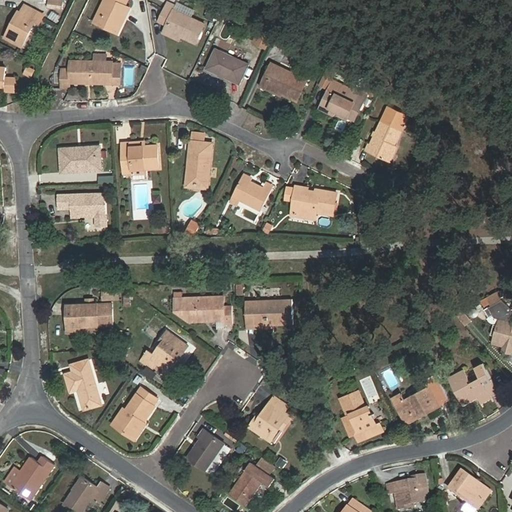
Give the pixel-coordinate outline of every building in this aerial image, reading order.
[(62,0),(48,0),(49,8),(62,8),(62,0)] [(106,0),(96,23),(101,25),(106,15),(103,13),(109,0),(106,0)] [(106,15),(101,25),(120,33),(125,23),(122,22),(129,6),(126,5),(128,0),(109,0),(103,13),(106,15)] [(11,23),(9,22),(2,36),(18,45),(31,19),(29,17),(32,10),(20,5),(17,11),(11,23)] [(169,27),(177,8),(170,5),(162,24),(169,27)] [(122,22),(125,23),(131,8),(129,6),(122,22)] [(197,42),(206,22),(177,8),(169,27),(168,29),(197,42)] [(15,9),(9,22),(11,23),(17,11),(15,9)] [(274,33),(262,27),(256,40),(269,46),(274,33)] [(243,79),(251,62),(218,46),(210,63),(243,79)] [(282,88),(286,90),(301,97),(309,79),(294,72),(295,69),(275,60),(264,83),(281,90),(282,88)] [(115,83),(115,70),(115,61),(74,61),(74,65),(74,85),(91,85),(91,81),(107,81),(107,85),(115,85),(115,83)] [(74,85),(74,65),(64,65),(64,90),(74,89),(74,85)] [(32,77),(35,69),(27,66),(24,75),(32,77)] [(334,70),(327,66),(319,85),(326,88),(334,70)] [(124,70),(115,70),(115,83),(124,84),(124,70)] [(0,90),(9,91),(9,79),(9,72),(0,72),(0,90)] [(342,108),(341,111),(349,115),(350,113),(356,116),(368,91),(353,84),(348,96),(329,87),(322,103),(336,109),(337,106),(342,108)] [(370,148),(389,157),(397,140),(396,140),(409,112),(389,103),(370,148)] [(129,173),(137,172),(137,169),(149,169),(149,168),(163,167),(161,145),(149,146),(144,146),(144,142),(126,143),(129,173)] [(193,171),(192,176),(191,187),(211,189),(214,146),(192,144),(190,170),(193,171)] [(85,155),(65,157),(66,175),(105,172),(104,149),(85,150),(85,155)] [(149,169),(137,169),(137,172),(138,180),(150,179),(149,168),(149,169)] [(99,175),(99,184),(113,184),(114,176),(99,175)] [(250,184),(242,180),(233,199),(262,213),(273,189),(264,185),(263,188),(262,190),(250,184)] [(296,209),(317,213),(318,209),(335,212),(339,195),(324,192),(324,195),(317,194),(310,192),(310,190),(298,187),(295,204),(297,204),(296,209)] [(109,196),(62,198),(63,213),(75,213),(75,219),(99,218),(100,230),(110,230),(109,196)] [(197,238),(200,230),(192,226),(188,234),(197,238)] [(119,290),(101,290),(101,300),(119,300),(119,290)] [(205,321),(224,320),(223,300),(182,302),(183,320),(188,324),(205,324),(205,321)] [(183,320),(182,302),(175,302),(175,315),(183,320)] [(489,312),(504,306),(497,302),(484,307),(488,319),(494,320),(494,317),(490,316),(489,312)] [(274,322),(275,326),(295,326),(294,303),(246,305),(247,328),(267,327),(267,323),(274,322)] [(82,330),(91,329),(116,328),(115,306),(72,308),(73,334),(82,334),(82,330)] [(511,348),(511,312),(504,306),(489,312),(490,316),(494,317),(494,320),(493,326),(488,325),(486,337),(491,338),(490,345),(500,346),(500,351),(509,353),(510,348),(511,348)] [(462,310),(455,316),(465,326),(471,320),(462,310)] [(275,331),(275,326),(274,322),(267,323),(267,327),(247,328),(247,332),(275,331)] [(165,371),(173,377),(179,368),(176,366),(179,362),(189,348),(168,333),(163,341),(165,343),(162,348),(154,359),(149,355),(142,365),(153,373),(157,366),(165,371)] [(103,407),(90,364),(73,368),(75,375),(67,377),(72,395),(80,392),(86,412),(103,407)] [(476,394),(477,397),(481,402),(494,396),(492,393),(498,390),(484,365),(475,369),(480,378),(470,383),(464,370),(448,378),(461,404),(470,399),(469,397),(476,394)] [(168,384),(173,377),(165,371),(161,378),(168,384)] [(431,406),(432,409),(441,404),(431,386),(405,399),(401,393),(392,397),(406,423),(422,414),(421,412),(431,406)] [(372,413),(369,405),(367,406),(360,390),(341,398),(348,415),(344,417),(351,434),(357,432),(360,440),(384,429),(380,422),(377,423),(373,416),(376,415),(375,412),(372,413)] [(110,434),(127,446),(137,431),(140,434),(151,417),(150,416),(155,409),(139,398),(123,421),(120,419),(110,434)] [(276,399),(273,404),(287,413),(290,409),(276,399)] [(260,423),(257,421),(252,429),(273,444),(283,430),(286,426),(289,427),(295,419),(287,413),(273,404),(263,418),(260,423)] [(137,431),(127,446),(132,450),(142,435),(140,434),(137,431)] [(206,473),(225,445),(205,432),(200,439),(202,441),(188,461),(206,473)] [(248,450),(242,446),(238,452),(244,456),(248,450)] [(280,457),(276,465),(283,469),(287,461),(280,457)] [(262,459),(259,464),(272,471),(275,466),(262,459)] [(24,475),(13,491),(33,504),(57,468),(45,460),(40,466),(33,461),(24,475)] [(252,464),(228,498),(247,511),(264,487),(272,492),(278,482),(252,464)] [(448,487),(476,508),(488,493),(469,479),(470,477),(461,470),(448,487)] [(10,489),(13,491),(24,475),(21,473),(10,489)] [(405,501),(411,500),(428,497),(424,476),(414,477),(415,480),(409,481),(392,484),(394,493),(397,507),(406,505),(405,501)] [(101,505),(112,490),(104,485),(101,490),(85,479),(66,507),(73,511),(86,511),(95,500),(101,505)] [(369,511),(355,501),(347,511),(369,511)]
